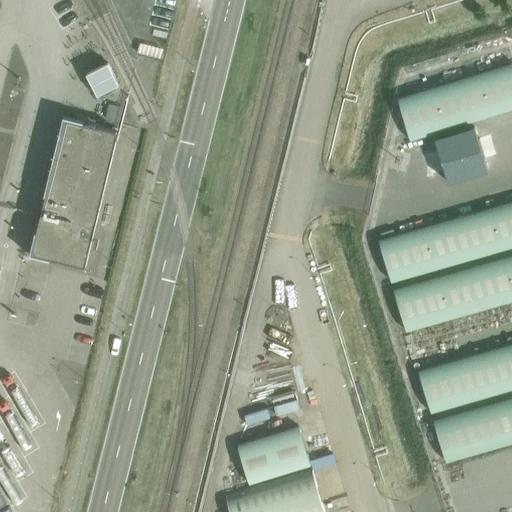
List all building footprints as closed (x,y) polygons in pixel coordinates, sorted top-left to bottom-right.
[(511,66),(399,101),(411,142),(511,111),(511,66)] [(41,214),(31,254),(53,260),(85,268),(90,250),(92,239),(119,131),(96,126),(87,124),(67,119),(65,118),(41,214)] [(476,129),(436,141),(450,184),(489,172),(476,129)] [(511,199),(379,239),(392,282),(511,246),(511,199)] [(511,253),(394,288),(406,332),(511,300),(511,253)] [(511,341),(417,369),(430,413),(511,388),(511,341)] [(511,396),(432,419),(433,421),(444,461),(445,463),(511,443),(511,396)] [(249,484),(311,465),(298,424),(236,443),(249,484)] [(230,511),(324,511),(311,469),(226,496),(230,511)]
